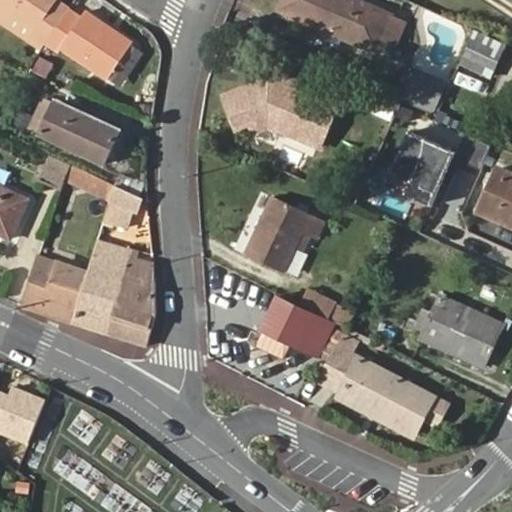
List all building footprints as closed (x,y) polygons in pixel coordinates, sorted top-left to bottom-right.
[(41,50),(46,43),(70,6),(61,0),(0,0),(0,8),(34,31),(28,41),(41,50)] [(363,3),(357,0),(283,0),(279,9),(317,26),(334,33),(376,51),(378,47),(392,54),(406,22),(363,3)] [(70,6),(46,43),(59,52),(61,49),(108,80),(135,41),(87,10),(83,15),(70,6)] [(489,78),(505,45),(475,31),(464,51),(459,64),(489,78)] [(132,45),(120,65),(131,71),(143,51),(132,45)] [(246,88),(219,90),(224,123),(248,121),(264,119),(279,126),(277,129),(319,147),(336,109),(295,91),(299,82),(272,70),(269,78),(261,95),(246,88)] [(418,70),(407,95),(434,109),(445,83),(418,70)] [(460,71),(455,83),(484,94),(489,82),(460,71)] [(269,78),(246,88),(261,95),(269,78)] [(46,97),(41,109),(53,114),(44,134),(105,162),(119,131),(46,97)] [(53,114),(41,109),(32,128),(44,134),(53,114)] [(264,119),(248,121),(249,131),(279,126),(264,119)] [(446,172),(455,151),(409,131),(391,171),(411,180),(405,193),(431,205),(442,181),(435,178),(439,169),(446,172)] [(492,145),(476,138),(465,163),(481,170),(492,145)] [(71,168),(72,165),(50,155),(40,180),(61,189),(67,178),(71,168)] [(115,187),(71,168),(67,178),(97,192),(96,195),(111,201),(114,190),(115,187)] [(511,225),(511,173),(499,168),(479,211),(511,225)] [(435,178),(442,181),(446,172),(439,169),(435,178)] [(391,171),(385,184),(405,193),(411,180),(391,171)] [(0,232),(11,238),(27,200),(0,187),(0,232)] [(142,199),(114,190),(111,201),(104,221),(115,225),(122,206),(138,211),(142,199)] [(275,197),(246,252),(283,271),(304,228),(322,237),(328,224),(275,197)] [(88,273),(74,321),(108,333),(126,272),(129,260),(132,252),(98,241),(88,273)] [(38,257),(23,305),(74,321),(88,273),(38,257)] [(126,272),(108,333),(148,346),(158,311),(155,281),(126,272)] [(301,304),(329,318),(336,303),(308,289),(301,304)] [(293,345),(319,357),(333,324),(278,298),(264,332),(266,333),(293,345)] [(502,326),(440,298),(423,337),(485,365),(502,326)] [(343,332),(338,344),(349,348),(354,336),(343,332)] [(287,360),(293,345),(266,333),(259,348),(287,360)] [(339,397),(360,357),(338,345),(317,386),(339,397)] [(339,397),(414,437),(435,396),(360,357),(339,397)]
